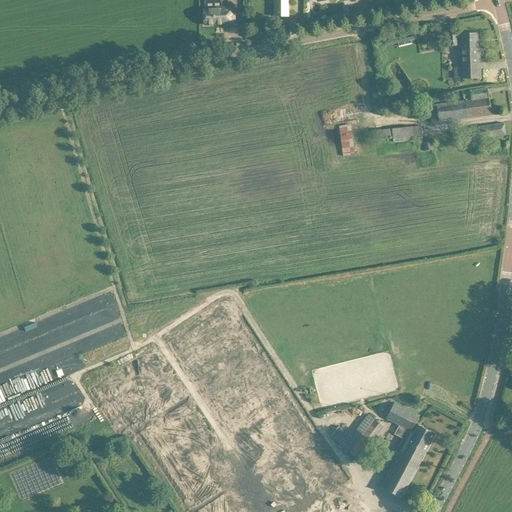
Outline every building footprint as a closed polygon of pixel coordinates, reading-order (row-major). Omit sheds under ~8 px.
[(275,0),(276,16),(289,16),(288,0),(275,0)] [(204,11),(205,27),(223,26),(223,27),(235,26),(234,8),(222,9),(222,10),(204,11)] [(457,41),(455,26),(447,27),(439,28),(440,40),(449,39),(449,42),(457,41)] [(434,39),(432,30),(421,32),(423,41),(434,39)] [(453,67),(453,79),(481,78),(480,49),(477,50),(477,33),(462,33),(463,66),(453,67)] [(489,97),(487,88),(470,91),(464,92),(465,98),(471,96),(472,100),(489,97)] [(491,114),(489,101),(489,97),(472,100),(457,103),(457,101),(429,106),(429,108),(430,111),(432,124),(440,122),(481,116),(491,114)] [(477,126),(479,137),(505,134),(504,123),(477,126)] [(393,142),(413,141),(413,144),(422,143),(421,126),(392,128),(393,142)] [(351,127),(340,129),(344,156),(355,155),(351,127)] [(423,143),(425,151),(434,149),(432,141),(423,143)] [(386,418),(403,426),(412,431),(420,416),(395,402),(386,418)] [(349,452),(357,459),(383,426),(374,420),(349,452)] [(381,487),(401,498),(435,434),(418,424),(402,455),(396,452),(392,459),(395,461),(381,487)] [(317,481),(300,505),(309,511),(310,511),(327,488),(317,481)] [(372,511),(373,510),(361,503),(356,511),(372,511)]
